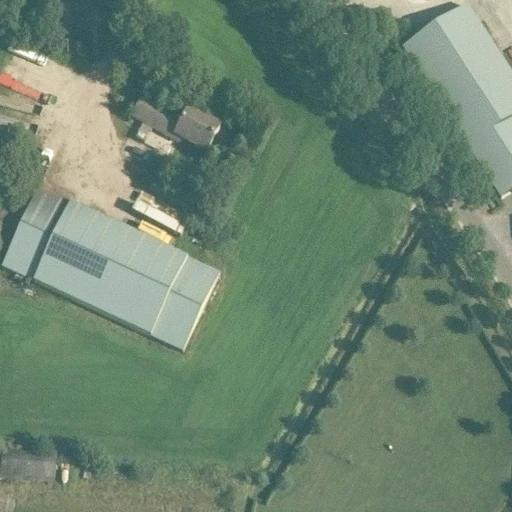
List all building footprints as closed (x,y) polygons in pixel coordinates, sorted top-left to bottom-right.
[(74,0),(41,0),(39,25),(72,28),(74,0)] [(511,78),(467,9),(403,50),(501,201),(511,194),(511,78)] [(183,124),(156,110),(142,102),(133,120),(179,144),(181,140),(207,154),(220,129),(189,113),(183,124)] [(40,191),(3,270),(183,355),(220,276),(40,191)] [(138,205),(187,225),(192,211),(144,191),(138,205)] [(0,480),(56,485),(58,457),(1,452),(1,455),(0,454),(0,480)]
